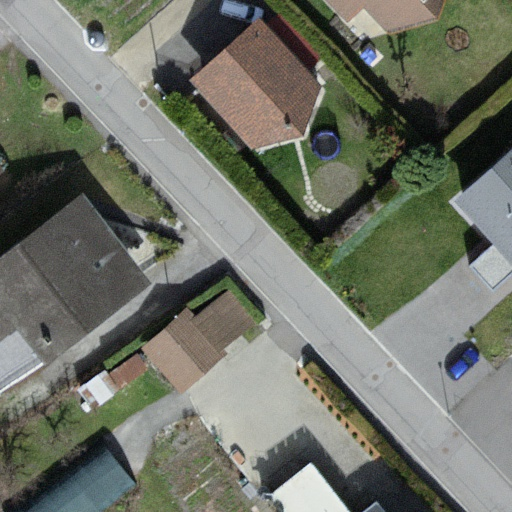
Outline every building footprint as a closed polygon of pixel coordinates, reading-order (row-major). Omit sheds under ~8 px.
[(321,0),(347,26),(371,8),(388,41),(437,25),(446,0),(321,0)] [(262,23),(192,82),(253,150),(295,137),(323,89),(262,23)] [(511,155),(460,202),(511,260),(511,155)] [(84,197),(0,262),(0,345),(28,333),(53,365),(154,287),(84,197)] [(143,337),(179,380),(258,314),(222,272),(143,337)] [(72,478),(17,511),(77,511),(88,506),(72,478)]
